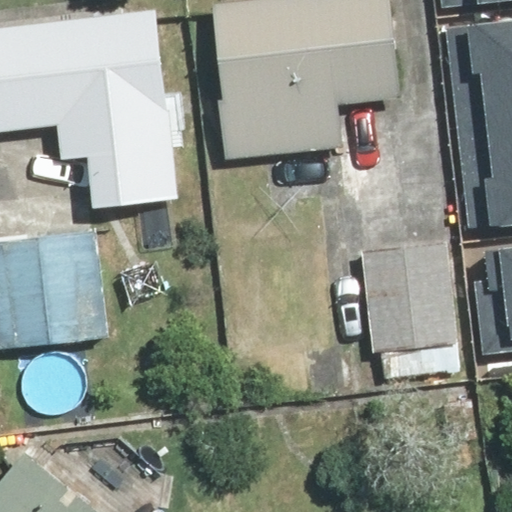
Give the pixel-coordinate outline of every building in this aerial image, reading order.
[(401,0),(296,0),(223,5),(233,159),(347,152),(345,111),(408,107),(401,0)] [(511,0),(434,0),(436,11),(511,2),(511,0)] [(168,17),(0,32),(0,134),(68,129),(71,164),(100,162),(104,207),(185,200),(168,17)] [(511,19),(445,26),(456,129),(511,123),(511,19)] [(511,123),(456,129),(465,226),(511,220),(511,123)] [(102,230),(0,242),(0,302),(6,353),(115,341),(102,230)] [(457,244),(371,249),(378,355),(389,354),(464,350),(457,244)] [(477,284),(485,355),(511,352),(511,249),(486,252),(489,283),(477,284)] [(103,511),(26,455),(0,490),(0,511),(103,511)]
